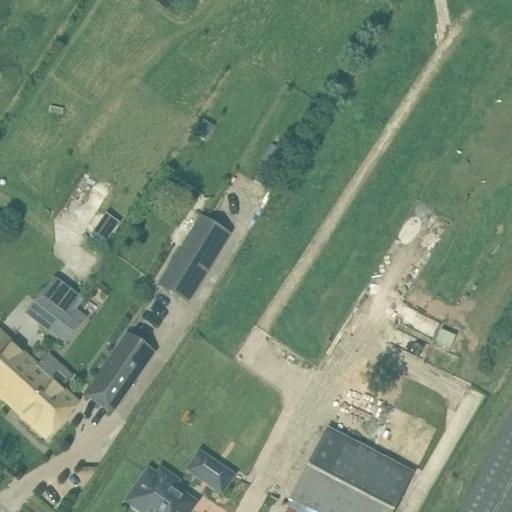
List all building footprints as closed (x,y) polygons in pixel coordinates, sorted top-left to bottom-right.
[(276,146),(254,179),(270,190),(293,156),(276,146)] [(159,286),(187,302),(229,234),(202,217),(159,286)] [(42,290),(24,314),(64,346),(83,322),(71,312),(43,291),(42,290)] [(83,394),(112,415),(155,353),(126,332),(83,394)] [(76,405),(0,335),(0,395),(47,438),(76,405)] [(511,511),(511,415),(461,511),(511,511)] [(330,427),(290,507),(298,511),(394,511),(415,473),(330,427)] [(232,477),(219,467),(208,484),(221,493),(232,477)] [(188,511),(194,503),(148,472),(127,502),(142,511),(188,511)]
